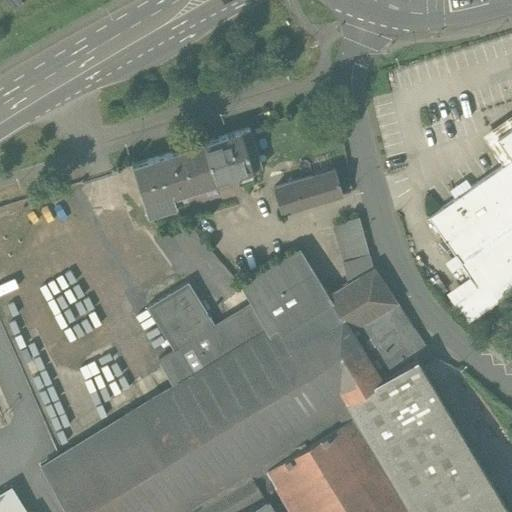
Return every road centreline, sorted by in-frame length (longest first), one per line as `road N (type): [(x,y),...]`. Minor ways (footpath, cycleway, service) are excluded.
road 1 (residential): [(511,382),(405,291),(373,199),(350,79),(380,2)]
road 2 (primary): [(204,0),(0,110)]
road 3 (residential): [(508,0),(435,14),(380,2)]
